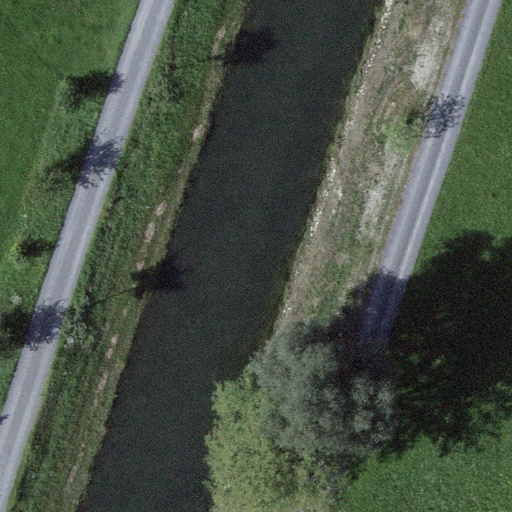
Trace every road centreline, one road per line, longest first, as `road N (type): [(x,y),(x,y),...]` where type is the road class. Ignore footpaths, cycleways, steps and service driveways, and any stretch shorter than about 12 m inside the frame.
road 1 (track): [(315,511),(487,0)]
road 2 (track): [(157,0),(0,482)]
